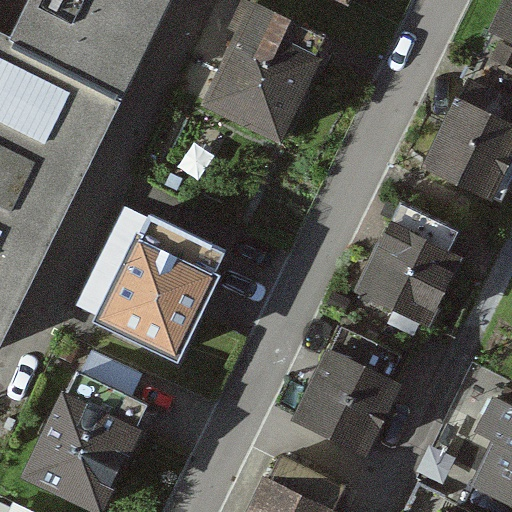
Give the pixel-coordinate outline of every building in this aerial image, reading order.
[(0,0),(0,348),(172,0),(0,0)] [(324,0),(346,11),(351,0),(324,0)] [(511,2),(497,39),(511,44),(511,2)] [(330,45),(253,8),(203,110),(280,148),(330,45)] [(511,155),(511,129),(459,105),(430,169),(493,198),(511,155)] [(226,256),(154,221),(105,322),(177,357),(226,256)] [(459,264),(392,234),(361,301),(429,331),(459,264)] [(331,355),(296,429),(368,461),(402,387),(331,355)] [(103,511),(153,411),(79,375),(28,478),(97,511),(103,511)] [(471,485),(511,505),(511,404),(493,396),(477,429),(495,438),(471,485)] [(270,478),(336,510),(349,485),(282,453),(270,478)] [(264,475),(245,511),(340,511),(336,510),(270,478),(264,475)]
